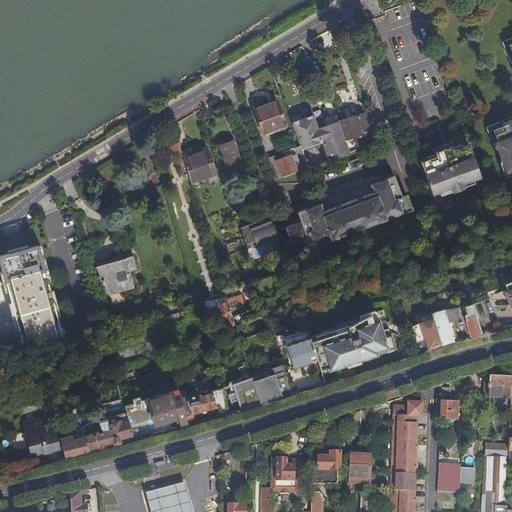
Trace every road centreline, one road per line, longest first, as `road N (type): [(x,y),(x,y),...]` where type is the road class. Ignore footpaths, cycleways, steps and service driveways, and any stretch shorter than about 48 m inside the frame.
road 1 (secondary): [(0,493),(511,346)]
road 2 (residential): [(350,0),(61,177),(0,223)]
